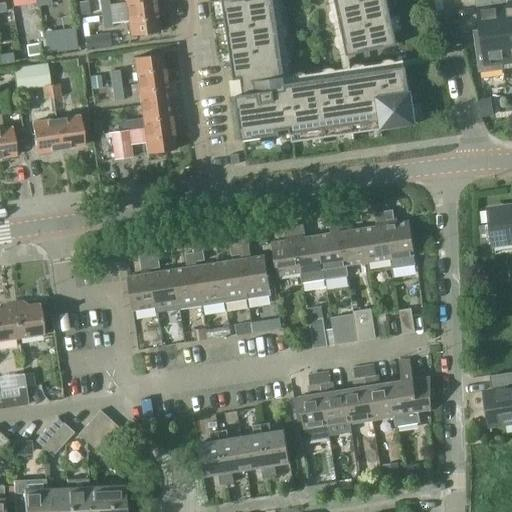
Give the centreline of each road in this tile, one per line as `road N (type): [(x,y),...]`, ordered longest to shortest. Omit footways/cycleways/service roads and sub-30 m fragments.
road 1 (residential): [(457,511),(447,165)]
road 2 (residential): [(130,395),(405,345)]
road 3 (tertiary): [(209,200),(447,165)]
road 4 (residential): [(130,395),(119,309),(59,288),(47,227)]
road 5 (residential): [(188,0),(186,40),(209,200)]
road 6 (unclassified): [(477,162),(445,0)]
road 7 (tertiary): [(47,227),(209,200)]
road 8 (residential): [(0,413),(130,395)]
